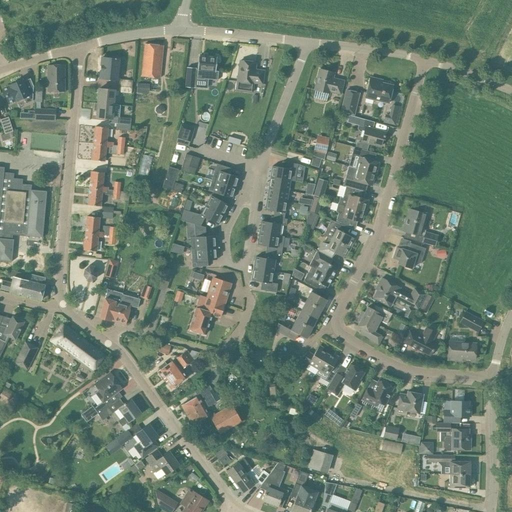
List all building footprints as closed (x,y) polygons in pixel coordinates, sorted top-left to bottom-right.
[(163,46),(145,44),(141,77),(160,78),(163,46)] [(102,58),(100,79),(119,80),(121,57),(111,56),(111,59),(102,58)] [(195,68),(194,87),(207,88),(208,80),(217,81),(218,72),(215,71),(216,58),(199,56),(198,56),(197,68),(195,68)] [(237,82),(236,90),(252,92),(253,84),(262,85),(264,72),(253,70),(254,63),(240,61),(237,82)] [(65,92),(64,65),(47,65),(47,92),(65,92)] [(187,68),(185,88),(194,88),(194,87),(195,68),(187,68)] [(334,73),(319,70),(314,90),(329,93),(329,91),(340,94),(343,81),(333,79),(334,73)] [(378,80),(370,78),(365,98),(379,101),(388,104),(393,86),(378,82),(378,80)] [(10,86),(2,89),(4,93),(6,97),(8,104),(16,100),(17,101),(23,98),(26,104),(32,101),(33,87),(30,79),(22,82),(22,80),(10,85),(10,86)] [(119,86),(132,87),(132,80),(119,79),(119,86)] [(149,94),(150,84),(138,84),(137,93),(149,94)] [(97,103),(113,105),(114,95),(118,96),(119,92),(118,92),(118,91),(115,91),(115,90),(99,89),(97,103)] [(359,93),(346,90),(341,112),(354,115),(359,93)] [(97,104),(94,104),(94,111),(97,111),(96,118),(112,119),(113,105),(97,103),(97,104)] [(56,110),(35,109),(34,111),(34,114),(34,119),(55,120),(56,110)] [(365,120),(349,115),(347,122),(363,127),(365,120)] [(13,132),(8,117),(0,119),(4,135),(1,136),(2,141),(13,138),(13,132)] [(116,124),(118,125),(130,126),(131,119),(117,117),(116,124)] [(177,138),(189,141),(193,128),(181,125),(177,138)] [(94,144),(117,146),(110,145),(111,142),(106,142),(107,128),(95,126),(94,144)] [(386,133),(365,127),(361,141),(371,144),(380,147),(382,140),(384,140),(386,133)] [(241,145),(244,135),(231,132),(228,141),(241,145)] [(314,152),(313,157),(321,159),(324,160),(325,154),(326,154),(326,153),(329,138),(317,136),(314,152)] [(124,146),(117,146),(94,144),(92,161),(104,162),(106,147),(110,148),(110,153),(123,155),(124,146)] [(348,166),(375,174),(378,162),(365,159),(367,151),(357,148),(354,147),(348,166)] [(337,154),(328,152),(326,159),(335,161),(337,154)] [(144,154),(140,173),(149,175),(153,156),(144,154)] [(186,154),(181,171),(194,175),(196,169),(192,167),(189,167),(192,158),(192,156),(186,154)] [(272,166),(270,177),(295,181),(298,164),(282,162),(281,168),(272,166)] [(232,169),(217,164),(212,181),(235,188),(239,177),(230,175),(232,169)] [(343,186),(346,186),(356,189),(358,182),(372,186),(375,174),(348,166),(343,186)] [(4,168),(0,167),(0,260),(11,262),(13,240),(9,239),(10,235),(42,238),(46,191),(30,190),(30,192),(26,191),(26,185),(31,186),(31,185),(21,184),(22,180),(23,179),(13,178),(13,174),(14,174),(14,173),(4,173),(4,168)] [(162,188),(171,190),(178,170),(169,167),(162,188)] [(106,190),(106,187),(102,187),(103,173),(91,171),(90,188),(106,190)] [(270,177),(269,188),(288,191),(290,181),(295,182),(295,181),(270,177)] [(212,181),(208,191),(232,199),(235,188),(212,181)] [(340,197),(338,204),(365,211),(368,200),(356,196),(358,190),(356,189),(346,186),(342,198),(340,197)] [(106,190),(90,188),(88,205),(100,207),(101,192),(106,193),(106,195),(113,196),(112,200),(128,201),(129,198),(129,192),(120,191),(114,191),(106,190)] [(267,199),(287,202),(288,191),(269,188),(267,199)] [(211,196),(206,206),(223,215),(228,205),(211,196)] [(318,198),(314,197),(313,200),(311,206),(310,211),(312,212),(314,212),(318,198)] [(267,199),(265,210),(274,211),(273,217),(284,219),(287,202),(267,199)] [(418,202),(416,211),(419,212),(421,212),(423,213),(426,204),(418,202)] [(365,211),(338,204),(337,204),(335,211),(336,212),(338,213),(336,222),(347,227),(349,219),(361,223),(365,211)] [(194,224),(200,226),(205,218),(218,225),(223,215),(206,206),(200,216),(183,211),(180,220),(194,224)] [(423,213),(421,212),(419,212),(416,211),(409,209),(405,224),(404,223),(402,231),(421,236),(427,214),(423,213)] [(87,216),(85,233),(102,235),(108,235),(115,236),(116,227),(103,226),(102,232),(98,232),(99,217),(87,216)] [(261,221),(259,233),(284,237),(279,236),(281,225),(286,226),(287,219),(284,219),(273,217),(271,217),(270,223),(261,221)] [(331,239),(350,249),(355,241),(352,239),(353,238),(343,232),(346,226),(335,222),(333,221),(331,220),(323,235),(331,239)] [(195,237),(190,238),(191,250),(216,248),(215,236),(206,237),(205,227),(200,226),(194,224),(195,237)] [(438,236),(424,232),(422,243),(435,246),(438,236)] [(102,235),(85,233),(84,250),(96,251),(97,237),(102,238),(102,235)] [(257,245),(266,246),(266,252),(276,254),(281,255),(284,237),(259,233),(257,245)] [(331,239),(323,235),(331,240),(329,244),(324,243),(319,252),(317,251),(329,257),(332,252),(343,258),(343,256),(346,258),(350,249),(331,239)] [(183,253),(185,245),(173,243),(172,252),(183,253)] [(426,249),(410,243),(410,244),(409,250),(405,248),(403,249),(397,247),(393,259),(401,262),(400,265),(409,268),(411,269),(414,261),(421,264),(426,249)] [(191,250),(192,267),(208,266),(207,260),(217,260),(216,248),(191,250)] [(334,260),(329,257),(317,251),(309,266),(332,278),(337,268),(331,265),(334,260)] [(255,257),(254,269),(273,272),(275,260),(276,254),(266,252),(265,258),(255,257)] [(109,259),(105,276),(114,278),(118,262),(109,259)] [(95,266),(89,265),(84,270),(83,276),(86,280),(92,281),(96,278),(98,272),(95,266)] [(332,278),(309,266),(311,267),(303,282),(318,289),(320,284),(327,288),(332,278)] [(161,280),(169,282),(173,271),(165,268),(161,280)] [(254,269),(252,280),(262,282),(260,290),(276,292),(277,284),(272,283),(273,272),(254,269)] [(292,275),(297,278),(300,280),(302,277),(299,275),(300,273),(294,269),(292,275)] [(8,270),(7,275),(13,277),(28,281),(29,275),(8,270)] [(192,278),(202,281),(203,276),(193,273),(192,278)] [(45,285),(44,285),(45,278),(29,274),(29,275),(28,281),(24,296),(40,300),(41,301),(41,299),(44,286),(45,285)] [(28,281),(13,277),(12,283),(2,280),(0,289),(9,291),(9,292),(10,293),(10,292),(24,296),(28,281)] [(193,320),(190,329),(192,330),(192,332),(196,333),(197,332),(205,334),(209,323),(212,315),(220,318),(223,308),(230,286),(230,284),(213,278),(213,281),(203,310),(197,309),(193,320)] [(380,287),(374,298),(388,305),(390,306),(395,297),(406,303),(410,295),(399,289),(400,288),(381,278),(380,280),(377,286),(380,287)] [(145,291),(142,298),(150,300),(154,289),(148,287),(148,288),(146,292),(145,291)] [(410,295),(406,303),(418,309),(426,294),(414,288),(414,289),(410,295)] [(107,289),(100,318),(108,320),(109,320),(114,322),(125,325),(130,306),(137,308),(140,299),(122,294),(123,293),(108,289),(107,289)] [(174,301),(179,303),(182,293),(177,291),(174,301)] [(306,302),(321,310),(326,300),(318,295),(311,292),(306,302)] [(426,294),(422,303),(430,306),(434,298),(426,294)] [(321,310),(306,302),(301,311),(316,319),(321,310)] [(362,311),(360,315),(377,324),(380,320),(387,324),(392,314),(375,305),(373,310),(368,307),(365,312),(362,311)] [(409,307),(403,318),(411,322),(416,311),(409,307)] [(316,319),(301,311),(296,321),(311,329),(316,319)] [(474,317),(465,312),(460,322),(469,327),(478,332),(483,322),(474,317)] [(373,332),(377,324),(360,315),(357,319),(360,321),(357,326),(367,331),(364,337),(378,344),(382,337),(373,332)] [(7,328),(0,325),(0,339),(5,342),(8,336),(15,340),(20,331),(24,322),(12,316),(7,328)] [(306,339),(311,329),(296,321),(291,331),(278,324),(276,330),(295,340),(298,334),(306,339)] [(104,356),(62,324),(56,332),(50,340),(92,372),(98,364),(104,356)] [(409,331),(403,342),(430,356),(436,345),(432,342),(437,333),(426,327),(421,336),(409,331)] [(455,342),(449,341),(448,358),(455,358),(455,361),(462,361),(462,359),(475,360),(476,344),(466,343),(455,342)] [(38,348),(25,342),(15,363),(27,370),(38,348)] [(170,346),(161,344),(159,352),(168,355),(170,346)] [(315,374),(318,370),(327,354),(317,348),(314,354),(308,351),(305,354),(300,359),(297,364),(305,369),(308,364),(318,370),(315,374)] [(158,372),(164,379),(170,374),(169,373),(175,368),(186,360),(184,358),(189,355),(187,351),(186,350),(186,351),(166,365),(164,363),(159,367),(161,370),(158,372)] [(326,389),(332,380),(328,378),(332,373),(335,375),(338,370),(333,367),(337,360),(327,354),(318,370),(315,374),(321,377),(320,378),(329,384),(326,389)] [(170,374),(164,379),(171,389),(186,377),(181,370),(184,368),(193,361),(194,360),(189,355),(184,358),(186,360),(175,368),(169,373),(170,374)] [(224,360),(218,358),(214,369),(221,371),(224,360)] [(340,367),(338,370),(335,375),(332,380),(326,389),(337,395),(344,384),(355,391),(361,381),(359,380),(364,373),(357,368),(358,367),(352,363),(351,365),(350,364),(340,380),(334,377),(340,367)] [(98,414),(108,406),(112,404),(108,399),(122,389),(110,373),(94,384),(99,391),(96,393),(102,402),(94,409),(98,414)] [(363,397),(362,400),(376,407),(375,409),(381,412),(384,405),(385,406),(389,397),(393,388),(379,381),(374,391),(368,388),(363,397)] [(198,396),(181,406),(192,424),(201,419),(209,415),(206,410),(205,409),(215,403),(208,391),(211,389),(208,383),(207,384),(199,389),(195,391),(198,396)] [(423,395),(407,392),(407,395),(400,394),(397,407),(397,409),(396,414),(406,416),(407,411),(419,413),(421,404),(422,401),(423,395)] [(140,413),(130,400),(119,408),(124,416),(118,421),(122,427),(129,422),(140,413)] [(443,410),(443,423),(450,423),(460,423),(460,416),(470,417),(471,406),(469,406),(469,401),(451,401),(450,410),(443,410)] [(361,406),(355,403),(348,415),(355,419),(361,406)] [(210,418),(211,420),(233,407),(232,405),(210,418)] [(113,413),(108,406),(98,414),(103,420),(113,413)] [(233,407),(211,420),(220,434),(241,422),(233,407)] [(343,421),(338,416),(334,422),(339,426),(343,421)] [(129,422),(122,427),(125,431),(132,427),(129,422)] [(450,430),(450,423),(443,423),(436,423),(436,432),(445,432),(445,437),(445,439),(444,440),(444,447),(445,448),(445,449),(446,449),(447,451),(450,450),(452,449),(470,450),(470,440),(468,440),(468,430),(452,429),(452,430),(450,430)] [(158,437),(148,424),(136,434),(141,441),(134,447),(142,458),(158,446),(154,440),(158,437)] [(399,429),(386,426),(383,437),(396,440),(399,429)] [(132,437),(127,431),(116,439),(121,445),(132,437)] [(402,433),(402,443),(421,444),(421,435),(402,433)] [(379,449),(400,454),(403,444),(382,439),(379,449)] [(429,455),(429,446),(420,446),(420,447),(419,447),(419,454),(420,454),(420,455),(429,455)] [(230,460),(226,455),(227,455),(223,448),(214,455),(219,461),(223,465),(230,460)] [(309,467),(329,473),(335,454),(314,448),(309,467)] [(156,472),(160,478),(166,474),(170,471),(178,465),(169,452),(162,457),(157,450),(149,456),(146,458),(153,468),(156,472)] [(226,471),(234,482),(249,471),(251,469),(244,458),(226,471)] [(145,466),(140,460),(130,468),(134,474),(145,466)] [(450,466),(449,474),(469,475),(469,462),(444,461),(444,466),(450,466)] [(269,475),(261,485),(262,486),(262,485),(267,489),(262,501),(277,506),(282,493),(271,489),(276,477),(280,479),(285,466),(277,464),(269,475)] [(257,482),(261,485),(269,475),(263,470),(261,473),(258,478),(251,469),(249,471),(234,482),(243,493),(254,485),(257,482)] [(308,474),(300,471),(290,496),(296,498),(291,511),(309,511),(312,507),(313,508),(316,498),(319,492),(304,486),(308,474)] [(192,472),(189,475),(196,481),(199,478),(192,472)] [(469,488),(469,475),(449,474),(449,482),(444,482),(444,487),(459,487),(469,488)] [(326,482),(322,505),(328,507),(329,503),(337,484),(326,482)] [(356,488),(347,510),(352,511),(353,511),(362,491),(356,488)] [(182,511),(199,511),(202,508),(203,509),(207,501),(195,493),(194,493),(189,490),(180,504),(186,507),(182,511)] [(158,507),(166,511),(172,511),(178,504),(156,491),(158,507)] [(421,511),(424,503),(418,501),(414,511),(421,511)] [(75,511),(77,505),(67,502),(64,511),(75,511)] [(381,511),(385,504),(378,502),(374,511),(381,511)] [(328,507),(325,511),(346,511),(347,509),(329,503),(328,507)]
